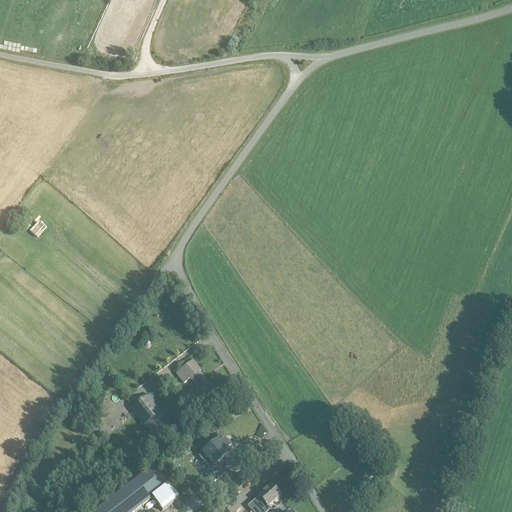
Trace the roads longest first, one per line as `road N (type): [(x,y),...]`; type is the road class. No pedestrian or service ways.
road 1 (unclassified): [(1,511),(61,403),(170,261)]
road 2 (unclassified): [(323,511),(170,261)]
road 3 (unclassified): [(283,55),(106,74),(0,54)]
road 4 (unclassified): [(170,261),(297,80)]
road 5 (unclassified): [(322,57),(511,7)]
